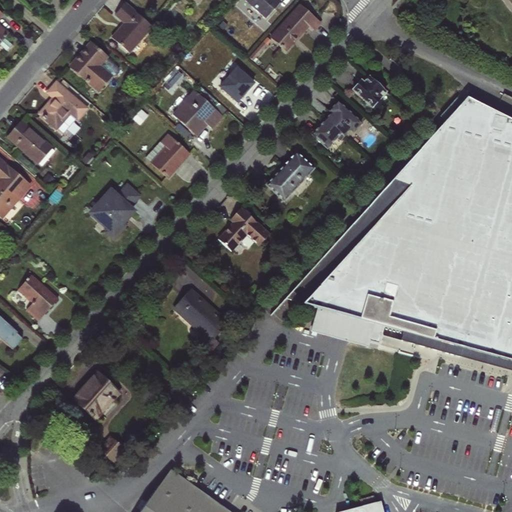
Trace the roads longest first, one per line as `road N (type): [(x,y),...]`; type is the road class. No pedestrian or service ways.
road 1 (residential): [(373,8),(24,395)]
road 2 (residential): [(89,0),(0,103)]
road 3 (unknown): [(67,504),(142,472),(177,446)]
